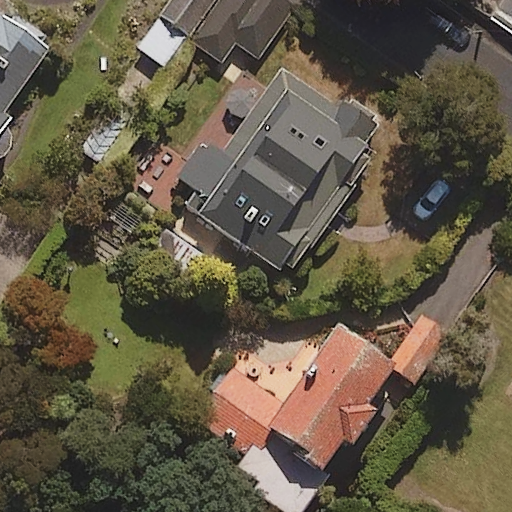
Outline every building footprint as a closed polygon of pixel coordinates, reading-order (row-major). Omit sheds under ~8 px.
[(169,0),(156,19),(221,64),(234,46),(257,62),(292,12),(274,0),(169,0)] [(511,0),(503,0),(492,16),(511,29),(511,0)] [(0,158),(21,130),(0,114),(49,49),(0,13),(0,158)] [(183,42),(155,21),(133,51),(162,72),(183,42)] [(367,146),(382,126),(342,97),(334,108),(276,65),(214,149),(200,140),(163,191),(297,290),(347,222),(339,216),(382,157),(367,146)] [(101,113),(76,151),(101,168),(127,129),(101,113)] [(447,338),(420,318),(386,364),(336,328),(280,405),(234,372),(198,420),(247,456),(229,480),(272,511),(301,511),(318,490),(311,485),(340,445),(347,450),(372,417),(363,410),(391,371),(412,387),(447,338)]
